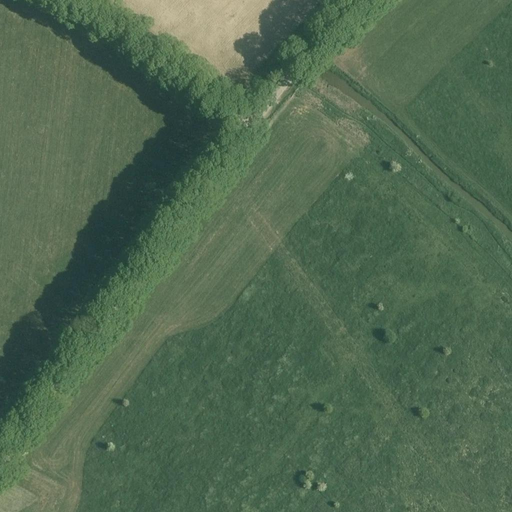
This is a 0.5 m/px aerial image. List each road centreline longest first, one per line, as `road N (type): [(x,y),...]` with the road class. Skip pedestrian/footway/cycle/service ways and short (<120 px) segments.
road 1 (unclassified): [(0,473),(53,383),(248,128)]
road 2 (unclassified): [(248,128),(84,0)]
road 3 (unclassified): [(248,128),(368,0)]
